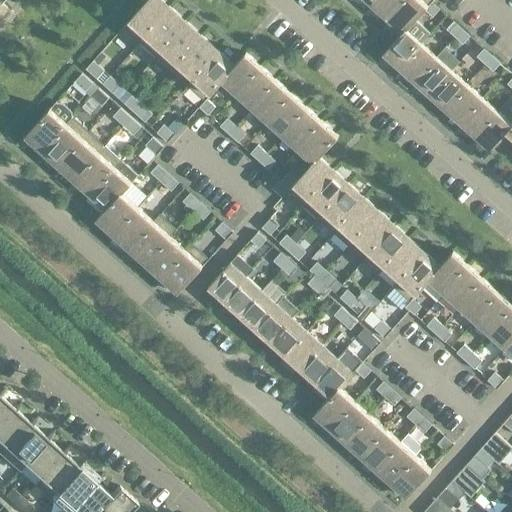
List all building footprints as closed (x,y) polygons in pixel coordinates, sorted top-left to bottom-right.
[(146,0),(123,27),(140,42),(171,7),(163,0),(146,0)] [(373,0),(370,3),(387,18),(402,0),(373,0)] [(402,0),(387,18),(402,32),(403,32),(406,29),(407,29),(416,19),(425,9),(432,1),(432,0),(402,0)] [(440,8),(432,1),(425,9),(432,17),(440,8)] [(171,7),(140,42),(156,56),(187,22),(171,7)] [(383,53),(399,68),(421,42),(430,32),(416,19),(407,29),(406,29),(403,32),(402,32),(383,53)] [(454,36),(462,28),(454,20),(446,29),(454,36)] [(187,22),(156,56),(172,71),(203,36),(187,22)] [(463,43),(470,35),(462,28),(454,36),(463,43)] [(203,36),(172,71),(172,72),(179,64),(194,78),(187,85),(188,85),(219,50),(203,36)] [(421,42),(399,68),(414,81),(437,56),(421,42)] [(437,56),(414,81),(430,95),(452,70),(460,61),(444,47),(437,56)] [(485,63),(492,55),(484,48),(477,56),(485,63)] [(219,50),(188,85),(205,100),(207,98),(222,81),(222,80),(236,65),(235,64),(219,50)] [(246,52),(235,64),(236,65),(222,80),(222,81),(237,94),(262,66),(246,52)] [(493,70),(500,62),(492,55),(485,63),(493,70)] [(104,70),(93,60),(86,68),(97,78),(104,70)] [(262,66),(237,94),(252,108),(277,80),(262,66)] [(452,70),(430,95),(445,108),(467,83),(452,70)] [(93,82),(82,72),(75,81),(86,91),(93,82)] [(121,84),(110,75),(102,83),(113,93),(121,84)] [(277,80),(252,108),(267,121),(292,93),(277,80)] [(467,83),(445,108),(460,122),(482,97),(467,83)] [(109,97),(99,88),(91,96),(102,105),(109,97)] [(292,93),(267,121),(283,135),(308,107),(306,105),(292,93)] [(142,104),(132,94),(124,103),(134,112),(142,104)] [(482,97),(460,122),(475,136),(498,111),(482,97)] [(207,98),(205,100),(199,106),(208,114),(216,106),(207,98)] [(41,150),(42,151),(73,116),(72,115),(71,112),(70,109),(64,104),(61,103),(58,102),(57,101),(50,108),(25,136),(41,150)] [(153,113),(142,104),(134,112),(145,121),(153,113)] [(131,116),(121,107),(113,115),(123,125),(131,116)] [(308,107),(283,135),(298,149),(323,121),(322,120),(308,107)] [(511,123),(498,111),(475,136),(491,150),(507,132),(506,132),(511,125),(511,123)] [(73,116),(42,151),(43,152),(57,165),(58,166),(90,130),(73,116)] [(134,134),(141,126),(131,116),(123,125),(134,134)] [(237,125),(228,117),(220,125),(229,133),(237,125)] [(323,121),(298,149),(313,162),(319,156),(320,156),(328,147),(339,135),(338,134),(324,121),(323,121)] [(175,133),(164,123),(156,132),(168,142),(175,133)] [(246,133),(237,125),(229,133),(238,142),(246,133)] [(90,130),(58,166),(59,167),(73,179),(74,180),(106,145),(90,130)] [(164,146),(153,136),(145,145),(156,154),(164,146)] [(267,152),(258,144),(250,153),(259,161),(267,152)] [(106,145),(74,180),(75,181),(89,193),(90,194),(122,159),(106,145)] [(276,161),(267,152),(259,161),(269,169),(276,161)] [(313,162),(297,179),(294,183),(309,197),(334,170),(334,169),(320,156),(319,156),(313,162)] [(91,195),(106,208),(106,209),(122,192),(131,182),(139,174),(122,159),(90,194),(91,195)] [(168,172),(158,163),(150,171),(161,181),(168,172)] [(318,218),(350,183),(349,183),(335,171),(334,170),(309,197),(303,205),(318,218)] [(288,171),(280,180),(289,188),(294,183),(297,179),(288,171)] [(171,190),(179,182),(168,172),(161,181),(171,190)] [(289,188),(280,180),(280,179),(272,188),(282,196),(289,188)] [(106,209),(106,208),(98,217),(96,219),(112,233),(113,234),(138,206),(147,196),(131,182),(122,192),(106,209)] [(350,183),(318,218),(333,232),(365,197),(364,196),(351,184),(350,183)] [(193,210),(200,201),(190,192),(183,200),(193,210)] [(365,197),(333,232),(348,246),(355,239),(380,211),(379,210),(366,198),(365,197)] [(211,211),(200,201),(193,210),(203,219),(211,211)] [(138,206),(113,234),(114,235),(128,248),(129,248),(161,213),(160,213),(153,220),(138,206)] [(380,211),(355,239),(370,252),(395,224),(394,224),(381,211),(380,211)] [(161,213),(129,248),(130,249),(144,262),(145,263),(177,228),(161,213)] [(279,224),(270,216),(261,226),(270,234),(279,224)] [(234,231),(222,221),(215,229),(226,239),(234,231)] [(395,224),(370,252),(385,266),(410,238),(409,237),(396,225),(395,224)] [(177,228),(145,263),(146,264),(160,276),(161,277),(193,242),(192,242),(186,249),(171,236),(177,228)] [(266,238),(258,231),(250,239),(259,247),(266,238)] [(296,242),(286,234),(279,242),(289,251),(296,242)] [(410,238),(385,266),(400,279),(393,286),(394,286),(426,252),(425,251),(411,239),(410,238)] [(193,242),(161,277),(162,278),(176,291),(178,292),(210,257),(193,242)] [(306,251),(296,242),(289,251),(298,259),(306,251)] [(289,259),(281,251),(273,260),(282,267),(289,259)] [(453,251),(440,265),(441,265),(429,279),(444,293),(469,265),(468,264),(454,251),(453,251)] [(426,252),(394,286),(410,301),(413,297),(429,279),(441,265),(440,265),(439,264),(426,252)] [(237,254),(208,286),(210,288),(223,300),(224,301),(247,276),(253,268),(237,254)] [(297,280),(304,272),(289,259),(282,267),(297,280)] [(317,261),(309,269),(315,274),(319,278),(327,270),(317,261)] [(469,265),(444,293),(459,306),(484,279),(482,277),(470,266),(469,265)] [(336,278),(327,270),(319,278),(323,281),(329,286),(336,278)] [(323,281),(319,278),(315,274),(307,282),(316,290),(323,281)] [(247,276),(224,301),(225,301),(238,313),(239,314),(262,289),(247,276)] [(484,279),(459,306),(474,320),(499,292),(499,291),(484,279)] [(329,287),(329,286),(323,281),(316,290),(324,297),(331,289),(329,287)] [(349,305),(357,297),(347,288),(340,296),(349,305)] [(262,289),(239,314),(240,315),(254,327),(255,328),(277,303),(262,289)] [(499,292),(474,320),(490,334),(511,308),(511,303),(500,293),(499,292)] [(284,295),(277,303),(255,328),(255,329),(269,341),(270,341),(292,316),(299,309),(284,295)] [(367,306),(357,297),(349,305),(359,314),(367,306)] [(422,305),(413,297),(410,301),(406,306),(414,313),(422,305)] [(342,322),(350,313),(341,306),(334,314),(342,322)] [(511,308),(490,334),(505,347),(511,339),(511,308)] [(350,329),(358,321),(350,313),(342,322),(350,329)] [(292,316),(270,341),(271,342),(284,354),(285,355),(307,330),(292,316)] [(435,333),(443,325),(434,316),(426,325),(435,333)] [(392,328),(382,319),(374,327),(385,337),(392,328)] [(452,333),(443,325),(435,333),(445,341),(452,333)] [(307,330),(285,355),(286,356),(299,368),(300,369),(322,344),(307,330)] [(381,341),(372,333),(364,342),(373,350),(381,341)] [(322,344),(300,369),(301,370),(314,382),(315,382),(338,357),(322,344)] [(473,352),(464,344),(457,352),(466,360),(473,352)] [(316,383),(330,396),(331,396),(340,386),(354,372),(353,371),(355,369),(362,361),(347,347),(338,357),(315,382),(316,383)] [(482,360),(473,352),(466,360),(475,368),(482,360)] [(372,369),(362,361),(355,369),(364,377),(372,369)] [(504,380),(495,371),(487,379),(497,388),(504,380)] [(385,396),(393,388),(384,380),(376,388),(385,396)] [(331,396),(330,396),(323,404),(314,413),(329,427),(330,428),(355,400),(340,386),(331,396)] [(395,405),(402,396),(393,388),(385,396),(395,405)] [(0,394),(0,425),(16,408),(0,394)] [(355,400),(330,428),(331,428),(344,440),(345,441),(370,413),(355,400)] [(423,415),(414,407),(407,416),(416,424),(423,415)] [(16,408),(0,425),(0,452),(3,455),(32,423),(16,408)] [(370,413),(345,441),(346,442),(359,454),(360,455),(385,427),(370,413)] [(422,429),(429,421),(423,415),(416,424),(422,429)] [(32,423),(3,455),(19,469),(48,437),(32,423)] [(385,427),(360,455),(361,456),(375,468),(375,469),(401,441),(385,427)] [(403,440),(417,449),(422,440),(408,431),(403,440)] [(511,448),(511,445),(503,437),(496,431),(481,447),(494,459),(499,463),(511,448)] [(454,443),(445,435),(437,443),(447,452),(454,443)] [(48,437),(19,469),(35,484),(64,451),(48,437)] [(401,441),(375,469),(376,469),(391,482),(416,454),(401,441)] [(488,467),(494,459),(481,447),(466,464),(483,478),(491,469),(488,467)] [(64,451),(35,484),(51,499),(80,466),(64,451)] [(416,454),(391,482),(405,495),(407,496),(432,469),(416,454)] [(485,480),(483,478),(466,464),(452,479),(460,486),(459,486),(471,497),(485,480)] [(80,466),(51,499),(64,511),(67,511),(96,480),(80,466)] [(460,486),(452,479),(445,487),(453,493),(459,486),(460,486)] [(96,480),(67,511),(97,511),(112,495),(111,494),(96,480)] [(127,511),(137,501),(119,485),(111,494),(112,495),(97,511),(127,511)] [(12,488),(6,495),(17,505),(23,497),(12,488)] [(422,511),(453,511),(437,496),(422,511)] [(29,511),(34,507),(23,497),(17,505),(24,511),(29,511)] [(511,511),(511,504),(509,502),(499,511),(511,511)]
